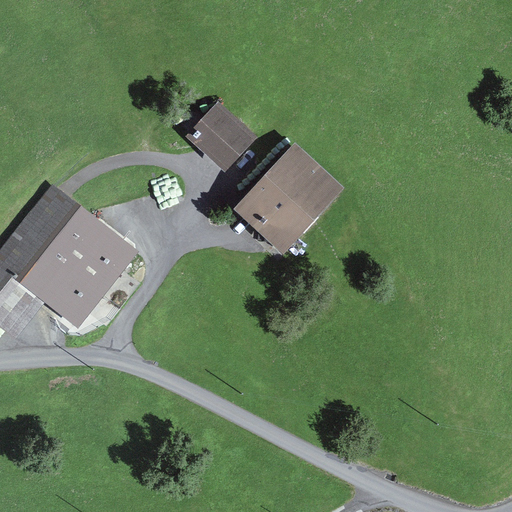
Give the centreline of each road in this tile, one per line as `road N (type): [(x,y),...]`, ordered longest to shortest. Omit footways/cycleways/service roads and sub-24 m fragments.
road 1 (unclassified): [(0,363),(119,361),(434,511)]
road 2 (unknown): [(119,361),(172,239),(230,239)]
